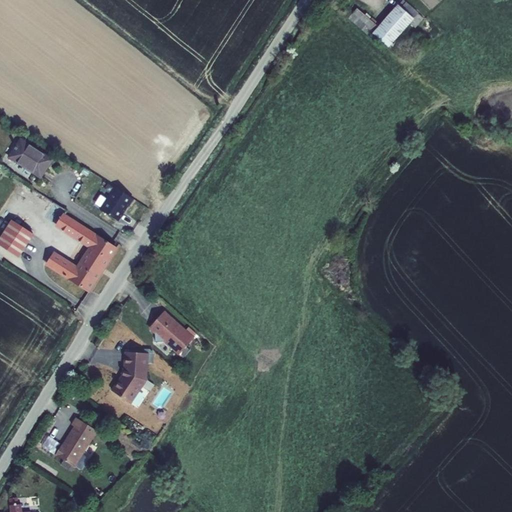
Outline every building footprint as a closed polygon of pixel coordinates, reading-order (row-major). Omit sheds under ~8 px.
[(364,15),(357,9),(349,18),(372,37),(373,34),(388,47),(413,18),(399,4),(379,28),(378,26),(379,25),(372,19),(371,20),(369,19),(371,18),(366,14),(364,15)] [(49,155),(19,135),(7,153),(37,173),(49,155)] [(130,194),(112,183),(98,205),(114,216),(124,200),(125,201),(130,194)] [(117,244),(65,210),(57,221),(90,244),(109,255),(117,244)] [(0,237),(0,250),(20,260),(33,234),(8,221),(0,237)] [(76,265),(53,251),(48,259),(89,287),(109,255),(90,244),(76,265)] [(153,332),(154,341),(163,340),(178,355),(193,338),(164,311),(151,325),(151,329),(153,332)] [(122,374),(111,391),(130,403),(145,380),(146,352),(128,352),(124,352),(123,371),(122,374)] [(96,430),(75,417),(71,425),(74,426),(62,446),(61,445),(55,455),(74,466),(96,430)] [(119,427),(119,426),(117,428),(115,441),(116,447),(132,462),(148,456),(150,454),(148,452),(119,427)] [(10,505),(10,511),(30,511),(31,511),(24,511),(21,511),(21,504),(17,504),(16,497),(9,498),(10,505)]
